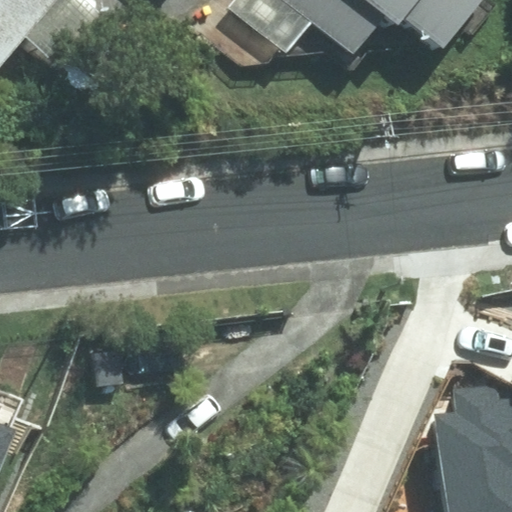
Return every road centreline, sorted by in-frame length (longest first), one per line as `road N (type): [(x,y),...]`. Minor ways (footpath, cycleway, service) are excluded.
road 1 (residential): [(511,191),(0,246)]
road 2 (unknown): [(511,299),(330,492),(322,511)]
